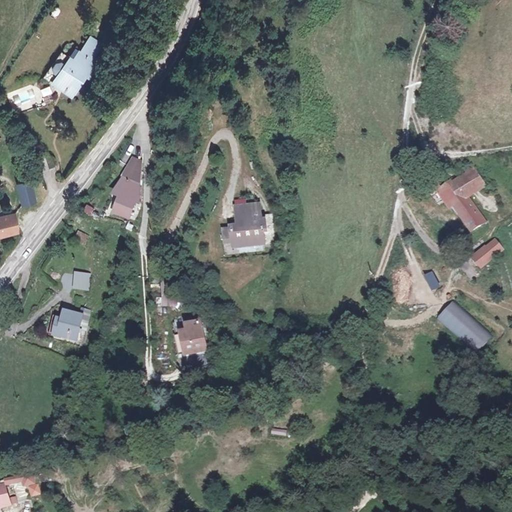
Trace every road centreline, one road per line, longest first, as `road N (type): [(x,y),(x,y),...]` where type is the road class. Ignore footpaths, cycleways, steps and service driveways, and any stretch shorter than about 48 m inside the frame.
road 1 (track): [(0,476),(199,422),(270,393),(335,328),(369,315)]
road 2 (secondary): [(0,283),(144,95),(194,0)]
road 3 (track): [(369,315),(408,107)]
road 4 (track): [(368,493),(369,315)]
road 5 (track): [(466,0),(430,45),(408,107)]
